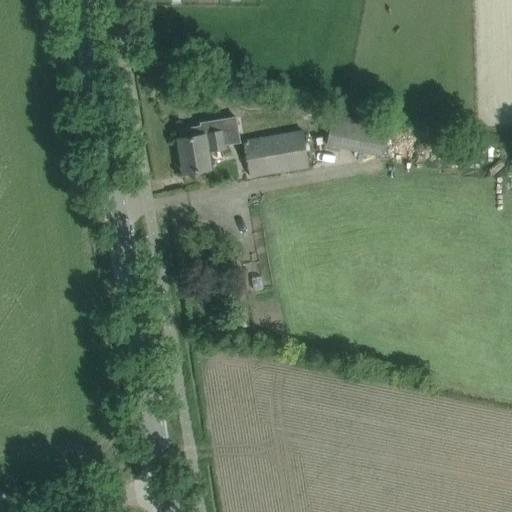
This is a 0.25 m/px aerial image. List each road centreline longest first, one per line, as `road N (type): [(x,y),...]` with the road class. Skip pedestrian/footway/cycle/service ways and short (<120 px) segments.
road 1 (tertiary): [(162,481),(87,0)]
road 2 (unclassified): [(162,481),(59,499),(0,493)]
